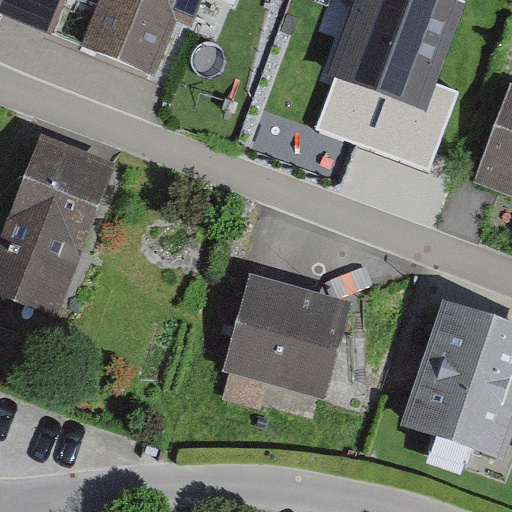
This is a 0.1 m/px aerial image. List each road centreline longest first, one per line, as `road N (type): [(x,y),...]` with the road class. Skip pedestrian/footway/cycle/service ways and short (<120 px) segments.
road 1 (residential): [(511,281),(0,85)]
road 2 (residential): [(393,511),(260,489),(79,496),(1,511)]
